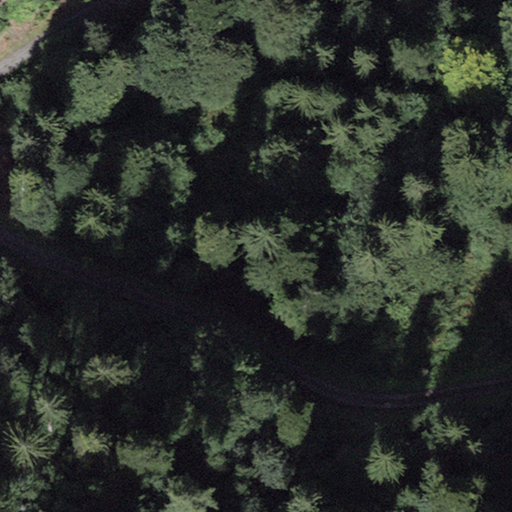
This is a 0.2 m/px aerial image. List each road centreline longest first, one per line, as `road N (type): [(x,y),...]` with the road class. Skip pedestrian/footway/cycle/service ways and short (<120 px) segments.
road 1 (track): [(511,380),(381,402),(349,399),(321,390),(234,332),(0,234)]
road 2 (track): [(118,0),(0,70)]
